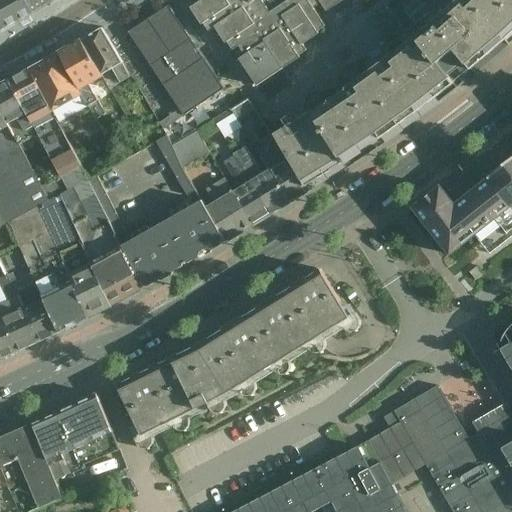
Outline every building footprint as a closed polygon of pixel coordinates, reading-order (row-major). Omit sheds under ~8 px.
[(33,14),(23,0),(0,0),(0,18),(6,29),(33,14)] [(23,0),(33,14),(52,3),(50,0),(23,0)] [(203,0),(191,8),(202,25),(204,24),(210,32),(215,28),(226,44),(228,43),(233,50),(239,46),(245,56),(240,59),(258,86),(300,58),(299,56),(307,50),(303,44),(319,34),(318,32),(326,27),(311,4),(316,0),(318,0),(326,12),(344,0),(290,0),(271,13),(262,0),(203,0)] [(310,112),(300,119),(295,111),(281,119),(286,127),(274,135),(277,140),(307,192),(308,193),(346,169),(385,143),(422,116),(458,88),(510,44),(511,42),(511,0),(458,0),(433,22),(416,36),(382,62),(346,89),(310,112)] [(169,6),(129,33),(184,116),(224,90),(169,6)] [(103,28),(83,40),(107,85),(110,90),(127,81),(130,84),(133,82),(113,46),(103,28)] [(107,85),(83,40),(60,53),(60,54),(84,96),(90,106),(97,119),(104,115),(97,102),(99,101),(95,91),(107,85)] [(84,96),(60,54),(32,69),(53,112),(61,128),(90,111),(88,107),(90,106),(84,96)] [(53,112),(32,69),(11,80),(34,126),(43,144),(61,178),(81,168),(61,128),(53,112)] [(34,126),(11,80),(0,86),(0,105),(20,145),(28,141),(33,149),(43,144),(34,126)] [(248,100),(232,110),(241,125),(257,115),(248,100)] [(20,145),(0,105),(0,177),(20,216),(37,207),(49,201),(38,180),(19,145),(20,145)] [(197,131),(172,145),(170,146),(183,169),(210,153),(197,131)] [(172,145),(168,137),(157,143),(184,190),(192,185),(183,169),(170,146),(172,145)] [(278,142),(277,140),(264,148),(276,167),(269,172),(289,204),(304,195),(304,194),(307,192),(278,142)] [(246,148),(234,155),(271,215),(289,204),(269,172),(263,176),(246,148)] [(225,163),(234,179),(241,189),(233,194),(253,226),(271,215),(234,155),(232,152),(224,157),(227,162),(225,163)] [(486,246),(511,224),(511,160),(490,178),(491,180),(456,207),(441,188),(415,208),(452,254),(477,235),(486,246)] [(88,181),(81,168),(61,178),(67,192),(59,196),(111,307),(141,291),(119,249),(114,238),(116,237),(88,181)] [(98,175),(88,181),(116,237),(126,231),(98,175)] [(205,186),(216,206),(208,211),(226,243),(253,226),(233,194),(222,175),(205,186)] [(20,216),(0,177),(0,228),(10,223),(21,217),(20,216)] [(111,307),(59,196),(49,201),(37,207),(87,320),(92,317),(111,307)] [(202,201),(119,249),(141,291),(142,290),(145,288),(146,286),(148,287),(180,269),(181,267),(191,261),(192,262),(226,243),(208,211),(202,201)] [(87,320),(37,207),(20,216),(21,217),(10,223),(37,281),(39,285),(52,314),(60,333),(87,320)] [(321,269),(312,275),(199,344),(117,385),(118,387),(117,387),(117,389),(118,388),(142,436),(228,393),(351,318),(322,272),(325,270),(324,269),(321,270),(321,269)] [(0,280),(0,314),(3,320),(6,328),(17,352),(37,343),(16,296),(18,295),(9,276),(0,280)] [(39,285),(18,295),(16,296),(37,343),(60,333),(52,314),(39,285)] [(0,360),(17,352),(6,328),(3,320),(0,321),(0,360)] [(395,411),(401,422),(398,424),(374,438),(370,441),(355,449),(234,511),(407,511),(393,484),(397,482),(423,467),(426,465),(453,511),(511,511),(511,342),(501,349),(511,367),(511,414),(479,433),(469,439),(438,386),(395,411)] [(79,403),(77,404),(98,455),(100,459),(120,450),(113,432),(99,398),(99,396),(98,394),(97,395),(89,398),(86,400),(82,401),(79,403)] [(98,455),(77,404),(58,413),(79,462),(81,466),(99,458),(98,455)] [(79,462),(58,413),(34,423),(54,472),(57,479),(71,473),(69,466),(79,462)] [(34,423),(0,438),(0,476),(24,467),(41,508),(65,497),(57,479),(34,423)] [(115,476),(108,479),(92,487),(99,499),(114,491),(121,487),(115,476)]
